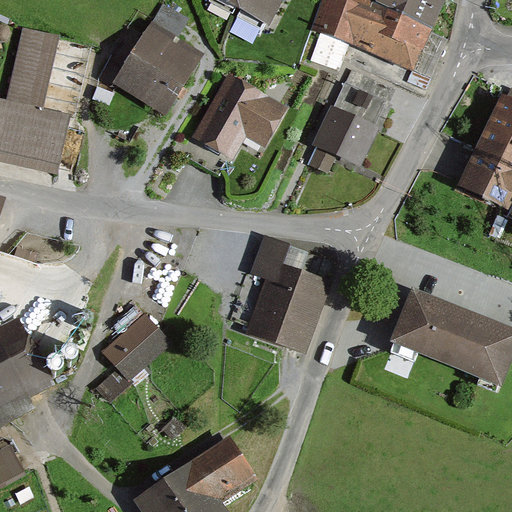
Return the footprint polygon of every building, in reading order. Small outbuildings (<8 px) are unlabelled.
[(223,0),(240,8),(244,0),(223,0)] [(244,0),(240,8),(268,23),(279,0),(244,0)] [(412,71),(429,32),(360,2),(354,0),(332,0),(319,31),(412,71)] [(360,0),(360,2),(429,32),(443,0),(360,0)] [(256,43),(262,29),(239,19),(233,33),(256,43)] [(203,57),(153,30),(122,87),(172,114),(203,57)] [(0,103),(0,156),(60,169),(71,118),(41,112),(55,41),(21,34),(7,105),(0,103)] [(313,62),(343,70),(349,46),(319,39),(313,62)] [(283,111),(231,82),(198,139),(232,159),(246,134),(264,145),(283,111)] [(389,117),(345,96),(318,153),(362,174),(389,117)] [(511,105),(505,103),(468,191),(511,209),(511,105)] [(302,353),(333,269),(268,246),(258,276),(275,282),(255,337),(302,353)] [(511,359),(511,338),(414,299),(394,348),(499,390),(511,359)] [(170,350),(146,321),(105,355),(129,384),(170,350)] [(0,348),(0,421),(30,406),(0,348)] [(111,405),(130,387),(116,372),(97,391),(111,405)] [(230,444),(140,507),(143,511),(228,511),(220,500),(253,477),(230,444)] [(10,449),(0,454),(0,492),(26,478),(10,449)]
